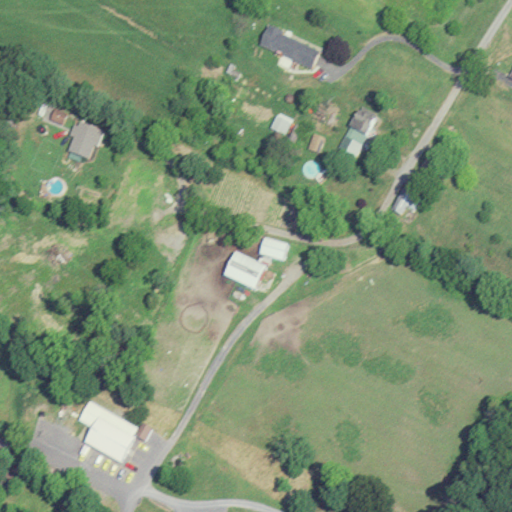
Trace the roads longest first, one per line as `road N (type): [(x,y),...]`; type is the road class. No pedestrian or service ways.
road 1 (residential): [(0,441),(162,495),(273,509)]
road 2 (residential): [(511,1),(386,204)]
